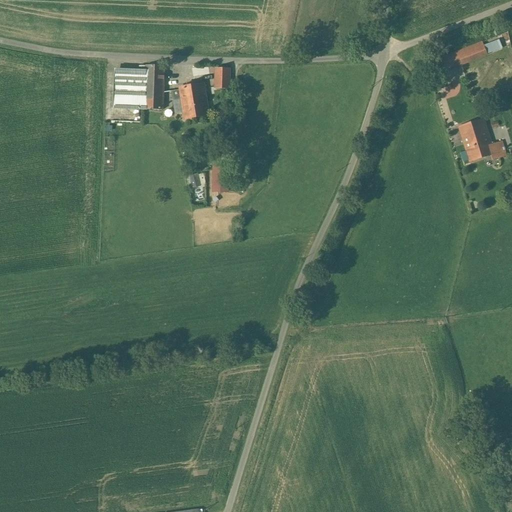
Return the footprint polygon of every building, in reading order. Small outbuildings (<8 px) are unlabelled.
[(487,53),(483,43),(442,58),(446,69),(487,53)] [(146,74),(113,74),(111,109),(163,110),(165,67),(147,66),(146,74)] [(229,70),(215,70),(215,88),(229,89),(229,70)] [(172,96),(176,114),(183,113),(184,120),(209,116),(203,85),(179,88),(180,94),(172,96)] [(460,127),(466,149),(490,141),(483,120),(460,127)] [(497,139),(490,141),(466,149),(470,162),(501,153),(497,139)]
